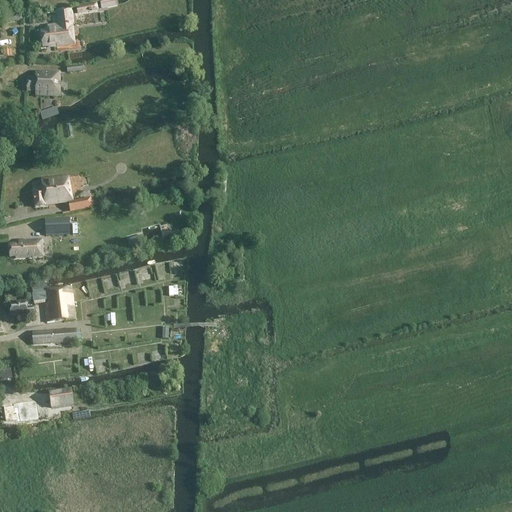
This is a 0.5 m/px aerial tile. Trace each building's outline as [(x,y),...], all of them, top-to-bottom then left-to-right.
[(155,0),(157,10),(164,8),(162,0),(155,0)] [(78,14),(97,11),(96,6),(77,9),(78,14)] [(61,26),(53,27),(54,31),(40,32),(42,47),(51,46),(51,47),(73,45),(71,25),(72,25),(71,13),(60,14),(61,26)] [(35,92),(35,97),(59,97),(59,73),(35,73),(35,78),(27,78),(26,92),(35,92)] [(40,115),(42,120),(59,115),(57,109),(40,115)] [(72,203),(67,177),(41,181),(42,187),(32,189),(35,208),(72,203)] [(86,178),(70,180),(71,196),(83,195),(94,194),(93,187),(87,188),(86,178)] [(92,209),(90,199),(78,201),(78,203),(69,205),(70,213),(92,209)] [(44,220),(45,237),(70,236),(69,219),(44,220)] [(78,219),(79,227),(89,227),(88,219),(78,219)] [(12,239),(37,238),(44,238),(43,227),(11,228),(12,239)] [(42,258),(41,241),(18,243),(18,245),(9,246),(9,258),(15,257),(15,259),(42,258)] [(185,279),(183,269),(173,271),(175,281),(185,279)] [(150,270),(141,271),(143,288),(152,287),(150,270)] [(169,272),(160,273),(162,283),(170,282),(169,272)] [(34,306),(43,305),(47,305),(46,291),(47,291),(46,284),(31,287),(34,306)] [(183,298),(182,287),(168,288),(168,299),(183,298)] [(75,320),(71,288),(47,291),(49,305),(44,306),(47,323),(75,320)] [(25,302),(16,303),(15,290),(7,291),(7,295),(5,296),(5,305),(9,304),(10,316),(16,316),(16,317),(35,314),(34,308),(26,309),(25,302)] [(167,304),(167,313),(178,313),(178,304),(167,304)] [(93,316),(103,315),(103,306),(92,307),(93,316)] [(131,315),(123,316),(124,329),(133,327),(131,315)] [(167,318),(167,327),(177,327),(177,318),(167,318)] [(107,331),(116,331),(116,320),(107,320),(107,331)] [(81,330),(76,330),(76,329),(32,332),(32,336),(33,347),(48,345),(77,344),(77,343),(82,342),(81,330)] [(146,341),(155,339),(154,331),(144,332),(146,341)] [(137,336),(128,337),(129,345),(138,345),(137,336)] [(162,363),(160,349),(151,351),(154,364),(162,363)] [(95,368),(105,368),(104,358),(95,359),(95,368)] [(90,359),(80,361),(82,372),(93,369),(90,359)] [(69,403),(67,393),(67,392),(51,394),(53,408),(69,406),(69,403)] [(36,398),(6,403),(9,425),(39,420),(36,398)]
